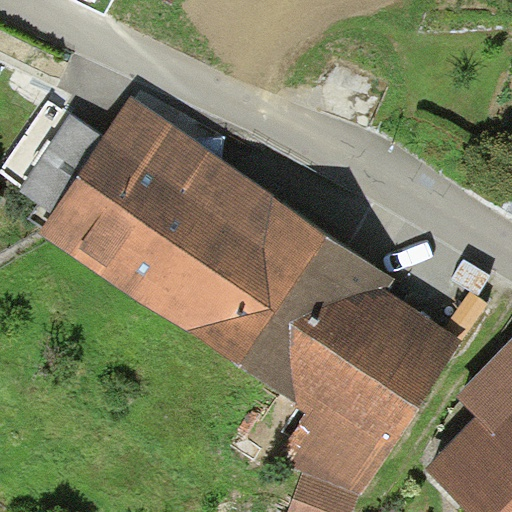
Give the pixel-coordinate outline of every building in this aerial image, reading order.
[(127,290),(216,156),(133,99),(115,125),(105,140),(55,214),(42,234),(127,290)] [(55,214),(105,140),(73,118),(22,193),(55,214)] [(279,201),(216,156),(127,290),(243,368),(329,238),(279,201)] [(372,264),(329,238),(243,368),(308,412),(278,464),(302,474),(359,499),(462,343),(388,290),(395,280),(372,264)] [(511,511),(511,338),(457,397),(476,416),(424,468),(470,511),(511,511)] [(355,511),(359,499),(302,474),(287,511),(355,511)]
